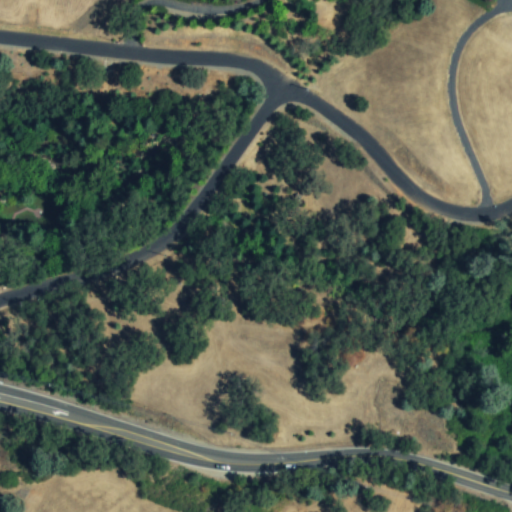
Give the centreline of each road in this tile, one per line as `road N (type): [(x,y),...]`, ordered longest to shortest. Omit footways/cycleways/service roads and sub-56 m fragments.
road 1 (primary): [(0,399),(215,461),(398,461),(511,496)]
road 2 (residential): [(0,300),(129,258),(188,211),(281,81)]
road 3 (residential): [(281,81),(245,61),(0,37)]
road 4 (residential): [(281,81),(353,131),(426,205),(477,216),(511,201)]
